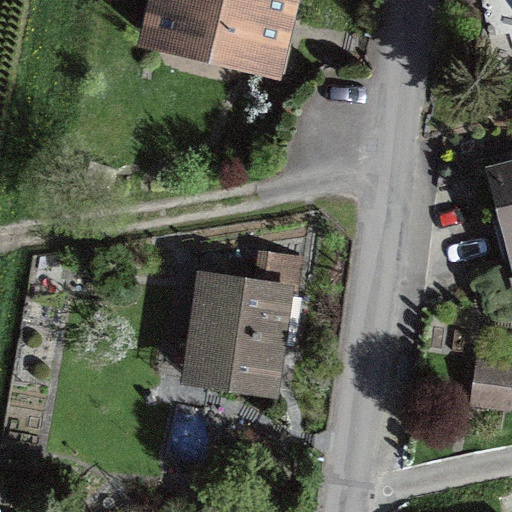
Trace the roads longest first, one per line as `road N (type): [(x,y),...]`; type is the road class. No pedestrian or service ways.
road 1 (residential): [(344,511),(404,0)]
road 2 (track): [(384,171),(0,237)]
